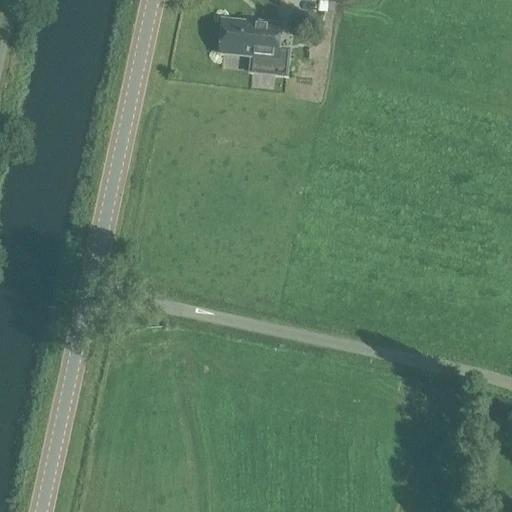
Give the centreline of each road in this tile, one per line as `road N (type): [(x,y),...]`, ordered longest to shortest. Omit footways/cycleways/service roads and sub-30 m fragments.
road 1 (unclassified): [(511,387),(91,284)]
road 2 (tertiary): [(91,284),(153,0)]
road 3 (tertiary): [(42,511),(91,284)]
